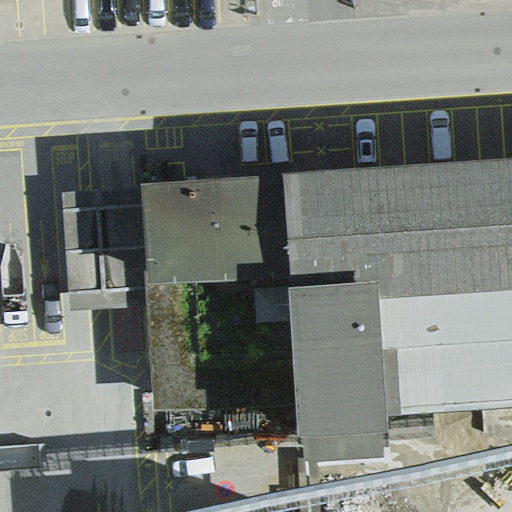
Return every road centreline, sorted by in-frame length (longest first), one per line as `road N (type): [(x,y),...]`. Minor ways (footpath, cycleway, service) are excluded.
road 1 (unclassified): [(511,78),(0,132)]
road 2 (unknown): [(32,131),(38,511)]
